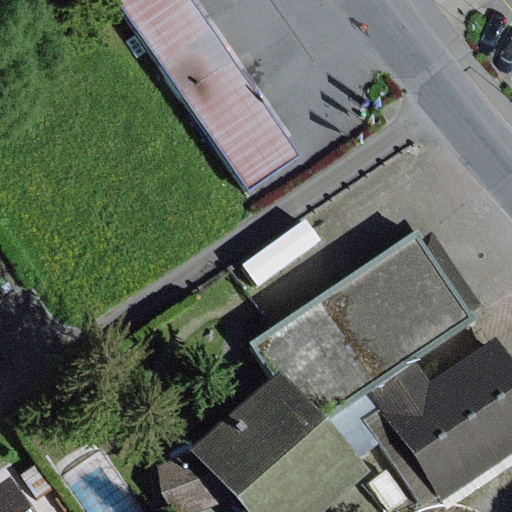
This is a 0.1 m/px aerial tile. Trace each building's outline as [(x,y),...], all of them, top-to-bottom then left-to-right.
[(206,30),(185,0),(111,0),(154,64),(206,30)] [(206,30),(154,64),(181,101),(230,68),(206,30)] [(230,68),(181,101),(245,193),(293,160),(230,68)] [(411,238),(249,351),(270,381),(311,439),(370,399),(417,366),(473,327),(411,238)] [(417,366),(370,399),(440,501),(511,452),(511,381),(491,351),(433,391),(417,366)] [(186,458),(156,467),(164,511),(205,511),(231,506),(236,511),(322,511),(350,490),(311,439),(270,381),(186,458)] [(0,511),(26,511),(7,485),(0,489),(0,511)]
